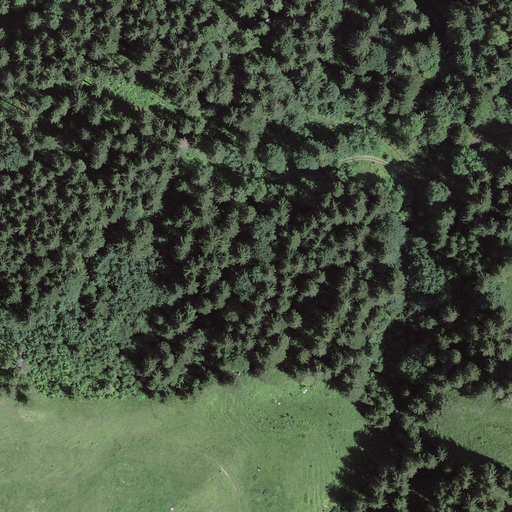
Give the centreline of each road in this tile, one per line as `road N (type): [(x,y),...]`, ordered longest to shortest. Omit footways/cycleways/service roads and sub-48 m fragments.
road 1 (track): [(415,174),(405,178),(362,157),(262,183),(235,178),(176,128),(119,96),(0,95)]
road 2 (track): [(511,126),(482,131),(450,165),(415,174),(370,130),(311,115),(211,0)]
